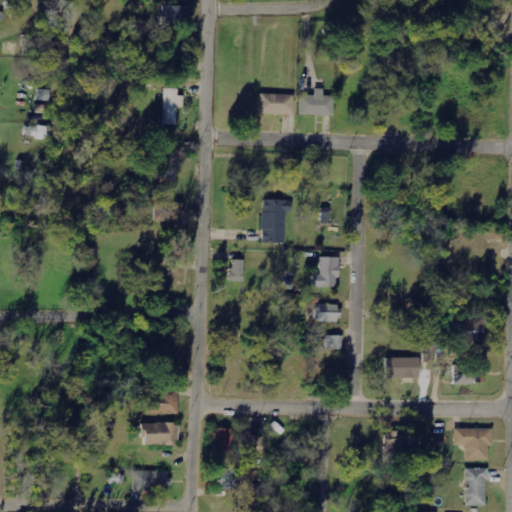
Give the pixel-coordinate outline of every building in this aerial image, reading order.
[(188,6),(163,7),(163,24),(189,24),(188,6)] [(181,89),(164,89),(163,125),(176,126),(177,108),(181,108),(181,89)] [(299,116),(333,117),(334,97),(323,97),(323,90),(315,89),(314,96),(299,96),(299,116)] [(259,115),(293,115),(294,95),(259,95),(259,115)] [(156,182),(175,183),(175,163),(157,163),(156,182)] [(262,243),(285,243),(285,211),(291,211),(291,201),(263,200),(262,243)] [(338,257),(320,257),(320,274),(312,275),(312,287),(338,287),(338,257)] [(230,281),(243,282),(244,260),(231,260),(230,281)] [(339,305),(319,305),(318,322),(339,322),(339,305)] [(480,340),(480,322),(461,321),(460,340),(480,340)] [(326,350),(342,350),(342,336),(326,335),(326,350)] [(418,357),(385,358),(386,378),(419,377),(418,357)] [(453,366),(453,384),(485,383),(484,365),(453,366)] [(178,414),(179,391),(149,391),(149,413),(178,414)] [(142,423),(142,445),(178,445),(178,423),(142,423)] [(213,452),(233,451),(233,428),(212,428),(213,452)] [(454,445),(466,445),(466,461),(488,461),(489,446),(493,446),(493,429),(454,428),(454,445)] [(251,431),(240,431),(241,460),(262,460),(262,436),(252,436),(251,431)] [(385,432),(385,455),(404,455),(404,432),(385,432)] [(487,468),(466,469),(466,506),(487,506),(487,468)] [(215,489),(233,489),(233,470),(215,469),(215,489)] [(170,472),(133,471),(133,491),(170,491),(170,472)]
